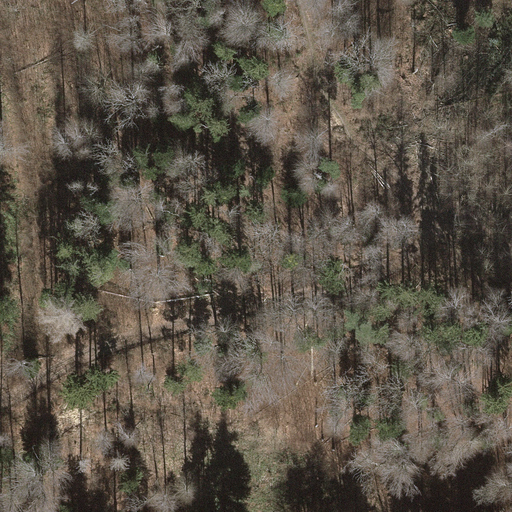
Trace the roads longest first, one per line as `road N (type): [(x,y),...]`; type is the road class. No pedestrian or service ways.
road 1 (track): [(0,409),(101,348),(322,293),(390,265),(445,227)]
road 2 (track): [(0,369),(14,331),(24,197),(0,44)]
